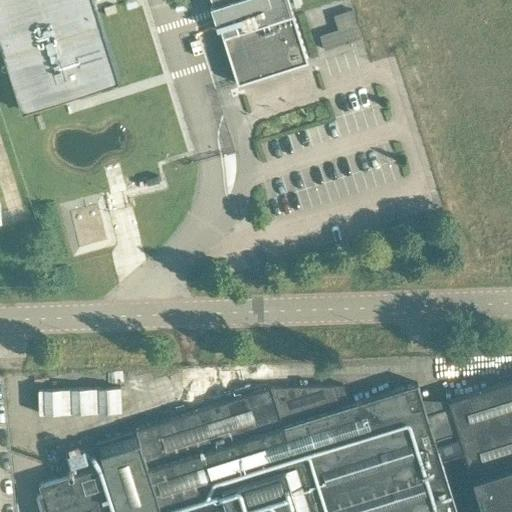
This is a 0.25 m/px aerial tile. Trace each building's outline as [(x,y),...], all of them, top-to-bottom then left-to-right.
[(93,0),(0,0),(0,43),(21,109),(118,78),(93,0)] [(288,0),(210,0),(212,4),(210,4),(215,21),(217,20),(237,82),(308,60),(288,0)] [(511,0),(384,0),(391,30),(474,13),(492,101),(511,96),(511,0)] [(333,26),(336,41),(373,32),(366,1),(347,6),(351,22),(333,26)] [(460,131),(478,201),(511,192),(511,169),(506,171),(493,122),(460,131)] [(511,511),(511,378),(447,398),(449,404),(457,429),(482,511),(511,511)] [(457,511),(434,436),(426,411),(417,382),(341,405),(340,402),(348,400),(343,384),(270,386),(96,440),(103,465),(69,475),(68,474),(38,483),(41,493),(36,495),(41,511),(457,511)] [(38,389),(39,413),(121,410),(120,386),(38,389)] [(426,411),(434,436),(457,429),(449,404),(426,411)]
